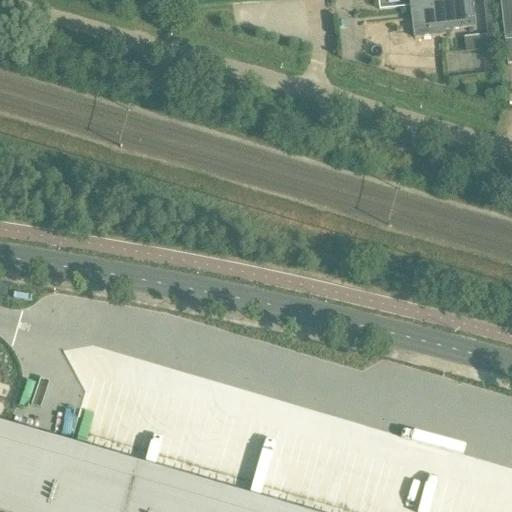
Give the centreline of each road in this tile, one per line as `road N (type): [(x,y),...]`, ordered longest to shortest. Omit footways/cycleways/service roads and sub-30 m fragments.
road 1 (unclassified): [(511,149),(5,0)]
road 2 (tertiary): [(511,366),(204,290),(0,255)]
